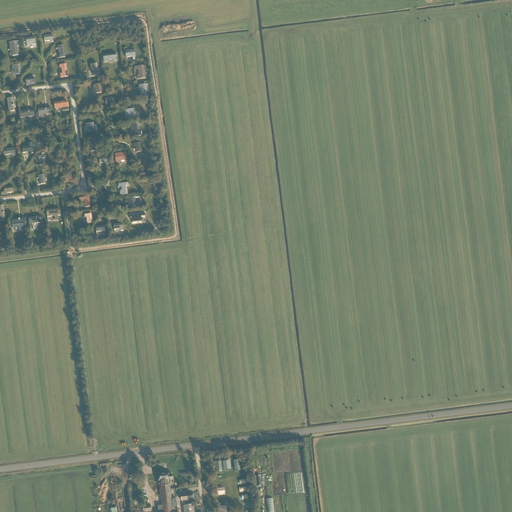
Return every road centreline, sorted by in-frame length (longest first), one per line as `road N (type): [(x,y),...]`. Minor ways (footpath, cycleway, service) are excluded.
road 1 (tertiary): [(0,470),(511,407)]
road 2 (residential): [(64,192),(84,183),(71,90),(0,93)]
